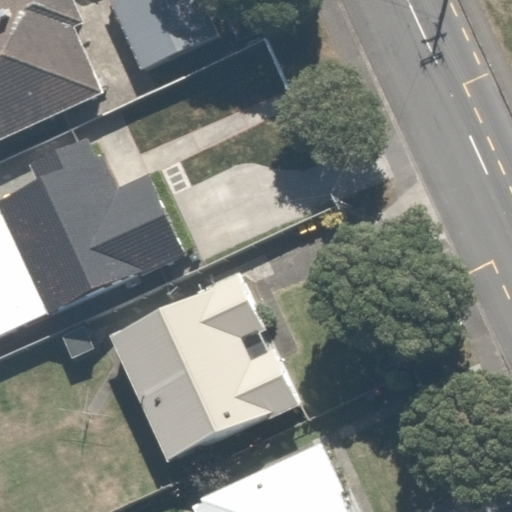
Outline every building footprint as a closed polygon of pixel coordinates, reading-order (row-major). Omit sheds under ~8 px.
[(77,0),(0,0),(0,140),(108,92),(80,30),(89,26),(77,0)] [(203,0),(113,0),(147,71),(221,36),(203,0)] [(0,341),(191,253),(154,175),(126,188),(110,154),(102,158),(95,142),(38,168),(46,186),(0,207),(0,341)] [(243,277),(113,338),(173,466),(304,406),(243,277)] [(358,511),(327,446),(196,507),(198,511),(358,511)]
